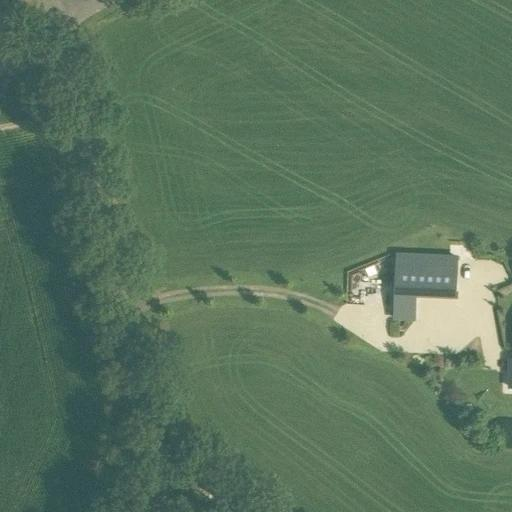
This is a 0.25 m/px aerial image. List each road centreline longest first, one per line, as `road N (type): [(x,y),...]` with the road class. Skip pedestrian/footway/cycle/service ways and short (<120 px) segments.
road 1 (unclassified): [(178,511),(68,12)]
road 2 (unknown): [(136,316),(203,295),(249,293),(314,304),(399,343),(414,342),(465,307)]
